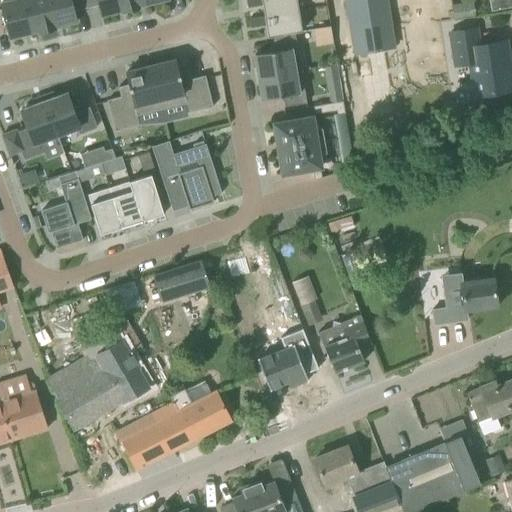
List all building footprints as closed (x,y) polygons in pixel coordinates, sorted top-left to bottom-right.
[(32,32),(23,0),(11,0),(0,2),(0,3),(9,38),(32,32)] [(23,0),(32,32),(39,30),(39,33),(56,29),(54,26),(47,0),(23,0)] [(77,21),(75,11),(86,8),(84,0),(47,0),(54,26),(77,21)] [(123,10),(120,0),(84,0),(86,8),(98,5),(100,15),(123,10)] [(120,0),(123,10),(123,12),(139,8),(139,6),(146,4),(145,0),(120,0)] [(299,10),(297,0),(246,0),(248,7),(258,6),(258,2),(262,1),(264,16),(299,10)] [(387,0),(345,0),(354,53),(395,47),(387,0)] [(511,0),(489,0),(491,11),(511,6),(511,0)] [(472,4),(451,5),(452,15),(473,14),(472,4)] [(302,31),(299,10),(264,16),(250,19),(251,27),(262,26),(261,21),(265,21),(268,37),(273,36),(295,32),(302,31)] [(506,41),(486,44),(479,45),(477,27),(452,30),(456,64),(471,62),(476,97),(511,89),(509,90),(504,61),(509,60),(506,41)] [(301,69),(295,32),(273,36),(275,51),(255,54),(258,77),(301,69)] [(176,60),(151,66),(161,109),(185,103),(188,113),(213,107),(205,76),(191,79),(189,69),(179,72),(176,60)] [(161,109),(151,66),(126,73),(128,84),(118,87),(121,96),(107,100),(115,131),(140,125),(137,115),(161,109)] [(307,103),(301,69),(258,77),(262,99),(283,96),(285,106),(307,103)] [(341,90),(328,93),(330,103),(343,101),(341,90)] [(51,94),(43,97),(57,135),(77,127),(79,133),(96,127),(89,107),(75,112),(68,93),(54,98),(52,92),(51,94)] [(57,135),(43,97),(35,100),(35,98),(33,99),(36,105),(21,110),(28,129),(17,132),(16,129),(2,135),(9,155),(21,151),(24,159),(44,151),(41,141),(57,135)] [(345,113),(343,101),(330,103),(314,106),(315,114),(336,110),(337,114),(345,113)] [(322,129),(313,125),(311,118),(274,124),(277,139),(275,139),(278,159),(280,159),(283,173),(312,168),(314,180),(322,178),(319,159),(326,153),(322,129)] [(169,141),(152,146),(169,199),(184,194),(189,209),(214,201),(212,196),(221,193),(205,143),(192,148),(198,167),(180,173),(169,141)] [(112,149),(98,153),(101,162),(115,158),(112,149)] [(152,159),(149,152),(138,155),(141,163),(152,159)] [(118,168),(115,158),(101,162),(101,163),(104,172),(118,168)] [(92,181),(88,167),(78,170),(83,184),(92,181)] [(17,176),(21,188),(36,182),(32,171),(17,176)] [(164,214),(151,174),(130,181),(142,221),(164,214)] [(91,219),(78,178),(60,184),(66,202),(41,210),(48,232),(51,232),(56,248),(83,240),(77,223),(91,219)] [(142,221),(130,181),(109,188),(122,227),(142,221)] [(122,227),(109,188),(88,195),(100,234),(122,227)] [(330,228),(352,224),(351,216),(329,219),(330,228)] [(0,291),(13,287),(0,249),(0,291)] [(210,287),(202,260),(201,260),(153,275),(162,303),(210,287)] [(447,284),(449,299),(462,297),(465,311),(498,306),(494,278),(447,284)] [(111,286),(115,307),(137,302),(133,281),(111,286)] [(323,320),(315,299),(300,305),(308,326),(323,320)] [(362,321),(361,321),(358,315),(340,322),(333,321),(332,326),(318,332),(324,346),(335,372),(364,361),(359,348),(371,343),(362,321)] [(290,357),(263,368),(275,398),(293,390),(295,396),(313,389),(311,382),(323,377),(307,337),(285,346),(290,357)] [(60,400),(57,401),(73,430),(147,387),(122,341),(95,356),(92,351),(48,375),(60,400)] [(2,401),(13,439),(48,428),(35,390),(31,391),(25,373),(0,381),(0,399),(0,401),(2,401)] [(495,415),(504,411),(511,408),(511,380),(497,386),(495,382),(466,393),(474,412),(478,421),(483,434),(500,428),(495,415)] [(174,402),(116,431),(136,470),(232,421),(216,392),(194,404),(186,389),(171,397),(174,402)] [(2,401),(0,401),(0,443),(13,439),(2,401)] [(461,436),(386,467),(400,500),(405,511),(409,511),(479,483),(461,436)] [(371,511),(400,500),(386,467),(383,461),(358,472),(347,446),(314,459),(325,485),(349,476),(357,497),(355,497),(361,511),(371,511)] [(489,475),(506,469),(500,454),(484,460),(489,475)] [(302,511),(291,481),(276,487),(274,481),(263,485),(261,480),(251,484),(262,511),(302,511)] [(220,509),(220,511),(262,511),(251,484),(240,488),(242,494),(232,498),(234,503),(220,509)]
